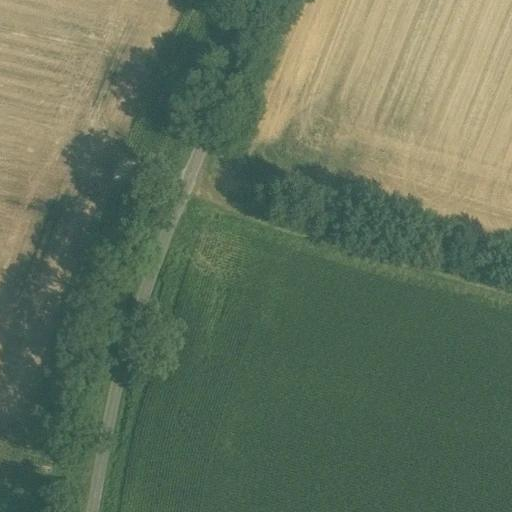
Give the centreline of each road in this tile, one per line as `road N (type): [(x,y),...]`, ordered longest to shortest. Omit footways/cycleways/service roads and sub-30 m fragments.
road 1 (unclassified): [(268,0),(187,225),(131,511)]
road 2 (track): [(203,179),(511,276)]
